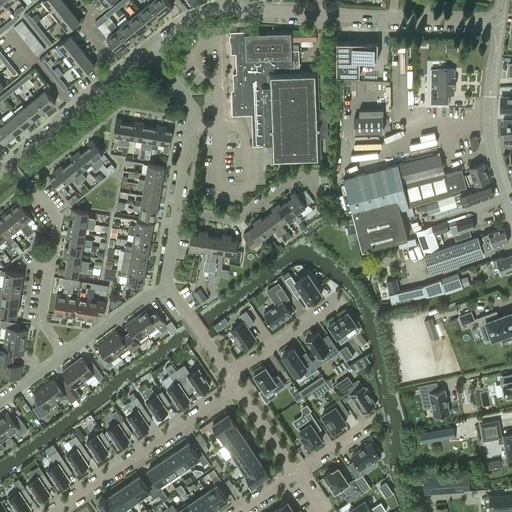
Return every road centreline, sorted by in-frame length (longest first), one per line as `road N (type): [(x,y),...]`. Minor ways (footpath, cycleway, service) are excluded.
road 1 (residential): [(55,511),(240,390)]
road 2 (secondary): [(511,216),(489,131),(498,22)]
road 3 (residential): [(63,358),(40,324),(57,216),(33,187)]
road 4 (residential): [(176,214),(194,118),(146,52)]
road 5 (residential): [(176,214),(238,219),(291,181),(314,176)]
road 6 (tertiary): [(120,72),(7,164)]
road 7 (residential): [(230,375),(335,303)]
road 8 (residential): [(63,358),(165,287)]
